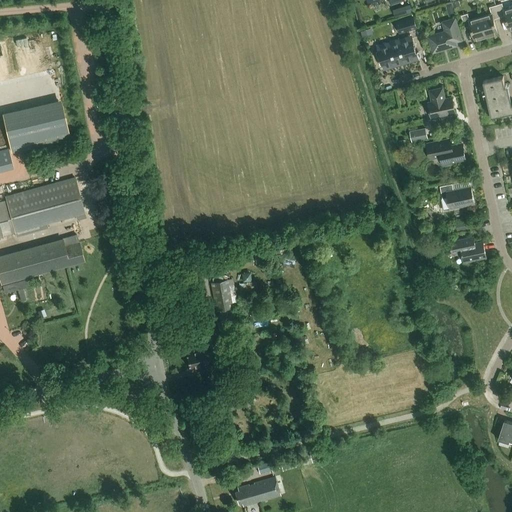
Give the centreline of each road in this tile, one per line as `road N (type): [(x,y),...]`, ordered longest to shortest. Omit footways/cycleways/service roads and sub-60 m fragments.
road 1 (unclassified): [(158,365),(106,0)]
road 2 (residential): [(511,267),(463,64)]
road 3 (tertiary): [(0,403),(158,365)]
road 4 (tertiary): [(204,511),(158,365)]
